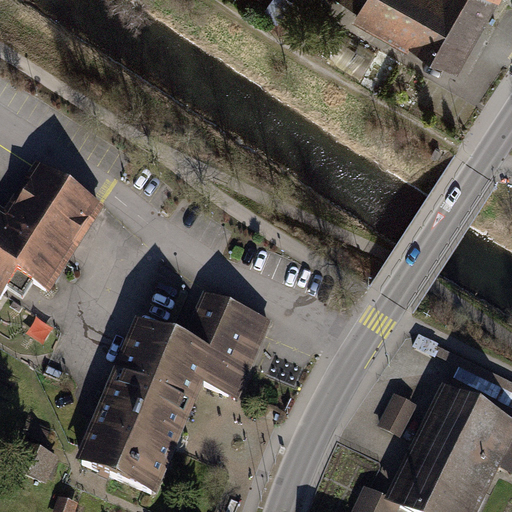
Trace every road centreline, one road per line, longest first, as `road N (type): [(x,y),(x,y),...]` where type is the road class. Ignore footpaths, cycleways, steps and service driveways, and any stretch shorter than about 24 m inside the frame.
road 1 (tertiary): [(511,121),(361,349),(299,460),(281,511)]
road 2 (track): [(359,310),(169,156)]
road 3 (track): [(0,47),(169,156)]
road 4 (track): [(511,375),(403,323),(397,332)]
